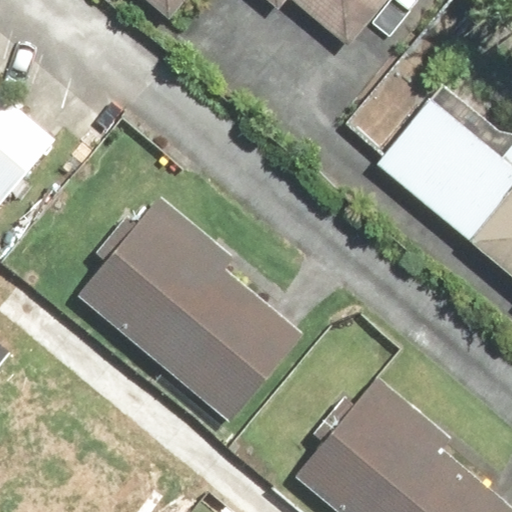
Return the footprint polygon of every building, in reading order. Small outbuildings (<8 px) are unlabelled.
[(154,0),(174,17),(188,0),(273,0),(285,10),(293,0),(300,0),(352,44),(390,0),(154,0)] [(0,89),(0,220),(65,146),(0,89)] [(478,237),(511,195),(511,149),(510,152),(440,95),(386,161),(478,237)] [(511,195),(478,237),(511,265),(511,195)] [(315,327),(173,196),(85,291),(228,422),(315,327)] [(140,390),(99,354),(74,381),(115,418),(140,390)] [(511,511),(511,496),(381,380),(301,471),(347,511),(511,511)] [(266,511),(280,496),(174,402),(138,443),(215,511),(266,511)]
